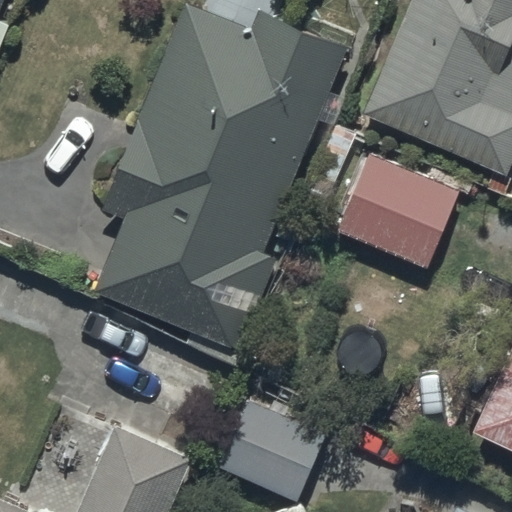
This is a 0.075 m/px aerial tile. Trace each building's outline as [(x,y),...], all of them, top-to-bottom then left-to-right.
[(127,209),(97,283),(241,342),(278,250),(264,245),(348,38),(260,3),(252,22),(198,0),(186,0),(105,200),(127,209)] [(511,0),(408,0),(364,104),(508,166),(511,156),(511,0)] [(339,221),(427,259),(459,184),(370,147),(339,221)] [(232,376),(136,333),(110,391),(206,434),(232,376)] [(511,342),(475,423),(511,440),(511,342)] [(221,460),(298,493),(327,428),(250,394),(221,460)] [(0,511),(165,511),(192,450),(117,417),(75,511),(50,511),(0,490),(0,511)] [(488,511),(458,499),(452,511),(488,511)]
